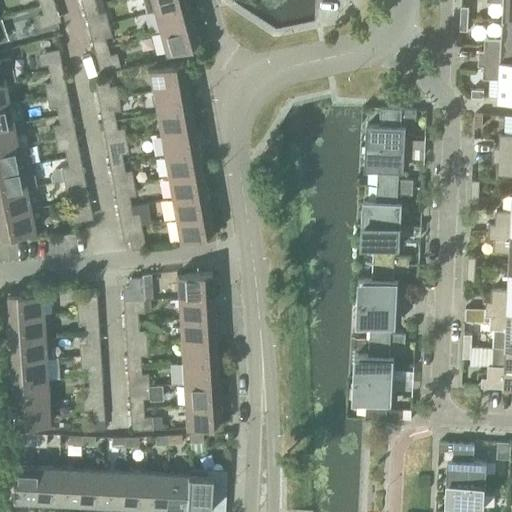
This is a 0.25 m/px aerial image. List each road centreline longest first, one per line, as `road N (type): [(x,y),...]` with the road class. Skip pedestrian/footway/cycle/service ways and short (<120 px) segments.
road 1 (residential): [(448,103),(438,418),(511,421)]
road 2 (tertiary): [(264,511),(250,252)]
road 3 (residential): [(0,271),(250,252)]
road 4 (tertiary): [(250,252),(230,127),(239,92)]
road 5 (tertiary): [(239,92),(264,74),(383,38)]
